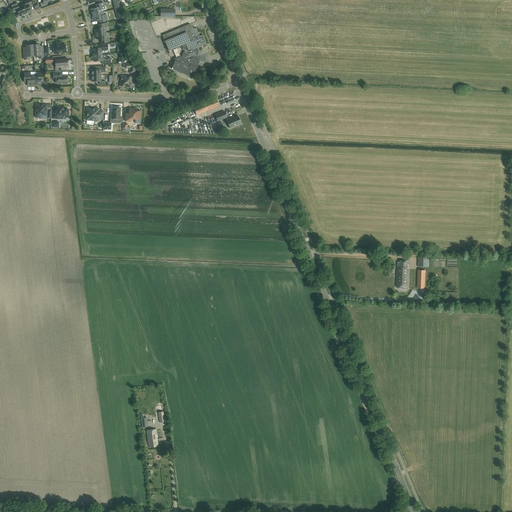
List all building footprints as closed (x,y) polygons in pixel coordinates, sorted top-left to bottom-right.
[(21,4),(25,14),(31,12),(29,6),(32,5),(30,0),(23,0),(25,3),(21,4)] [(25,14),(21,4),(18,6),(17,3),(11,5),(14,12),(17,11),(20,16),(25,14)] [(92,15),(103,12),(102,9),(105,8),(103,3),(94,5),(95,8),(90,9),(91,12),(92,13),(92,15)] [(103,12),(92,15),(93,17),(92,17),(93,21),(97,20),(98,23),(108,20),(106,14),(104,15),(103,12)] [(96,35),(106,33),(105,27),(107,27),(106,23),(98,24),(98,29),(95,30),(96,35)] [(180,73),(181,73),(188,76),(189,77),(190,77),(192,77),(193,77),(196,70),(195,69),(196,68),(199,61),(199,60),(197,60),(198,58),(197,55),(198,52),(199,51),(198,48),(202,46),(207,44),(203,35),(199,36),(199,32),(198,32),(196,28),(194,29),(192,27),(191,27),(190,24),(163,35),(163,36),(165,41),(164,41),(169,51),(182,45),(183,47),(182,48),(182,49),(182,50),(183,49),(184,50),(181,57),(180,56),(174,59),(175,61),(172,68),(172,69),(179,72),(180,73)] [(106,33),(96,35),(96,39),(100,39),(101,43),(109,42),(109,38),(106,38),(106,33)] [(62,53),(66,52),(65,45),(60,45),(60,41),(53,41),(54,46),(54,53),(59,53),(60,53),(61,53),(62,53)] [(33,45),(34,56),(39,56),(39,58),(43,58),(42,46),(39,46),(39,44),(33,45)] [(93,52),(92,52),(93,55),(102,54),(102,51),(105,50),(106,51),(108,51),(108,48),(107,44),(97,45),(97,48),(93,49),(93,52)] [(34,56),(33,45),(27,45),(27,47),(23,47),(24,59),(29,59),(29,56),(34,56)] [(102,54),(93,55),(93,58),(94,62),(102,61),(102,64),(109,63),(111,63),(110,57),(107,58),(106,54),(102,54)] [(67,58),(55,59),(56,68),(68,67),(67,65),(68,65),(68,63),(67,63),(67,58)] [(135,73),(135,68),(136,68),(136,63),(124,64),(125,68),(130,68),(130,73),(135,73)] [(91,75),(101,75),(101,72),(105,72),(105,66),(99,66),(99,69),(91,69),(91,75)] [(35,85),(35,75),(30,75),(30,72),(24,72),(24,82),(27,82),(27,86),(31,86),(31,85),(35,85)] [(35,75),(35,85),(38,85),(38,86),(41,86),(41,82),(44,82),(44,72),(38,72),(38,75),(35,75)] [(66,83),(68,83),(68,75),(61,76),(61,72),(54,72),(54,79),(56,79),(56,83),(63,83),(63,84),(66,84),(66,83)] [(101,75),(91,75),(91,81),(99,81),(99,85),(105,85),(105,81),(101,81),(101,75)] [(132,88),(132,77),(125,76),(121,76),(121,83),(120,83),(120,86),(128,86),(127,87),(132,88)] [(215,98),(204,103),(193,107),(196,115),(207,110),(218,106),(215,98)] [(51,118),(52,109),(47,109),(47,104),(36,104),(35,118),(41,118),(41,115),(47,115),(47,118),(51,118)] [(68,117),(68,109),(65,109),(65,107),(56,107),(56,111),(53,111),(53,118),(63,119),(63,117),(68,117)] [(120,119),(121,108),(113,107),(112,111),(111,111),(111,119),(120,119)] [(87,108),(86,120),(87,120),(87,124),(94,124),(94,120),(98,121),(98,119),(102,119),(103,111),(99,111),(99,109),(87,108)] [(140,119),(141,111),(137,111),(137,108),(129,108),(129,113),(126,113),(125,121),(131,121),(131,119),(140,119)] [(215,115),(217,121),(227,118),(224,111),(215,115)] [(230,128),(241,124),(238,116),(234,117),(226,120),(230,128)] [(428,267),(429,256),(418,255),(417,266),(428,267)] [(408,287),(409,270),(407,270),(407,267),(409,267),(409,261),(400,260),(400,262),(397,262),(397,270),(396,287),(408,287)] [(158,445),(157,437),(156,429),(146,430),(148,442),(149,447),(158,445)]
